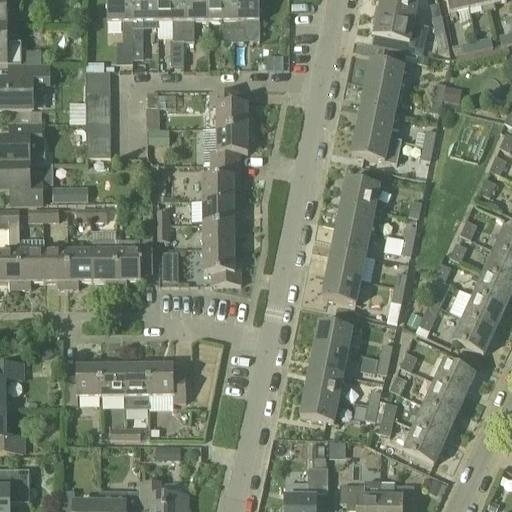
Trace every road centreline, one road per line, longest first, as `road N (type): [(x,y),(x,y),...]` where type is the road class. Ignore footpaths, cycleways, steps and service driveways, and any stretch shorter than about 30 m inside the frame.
road 1 (residential): [(268,347),(338,0)]
road 2 (residential): [(236,511),(268,347)]
road 3 (residential): [(456,511),(511,389)]
